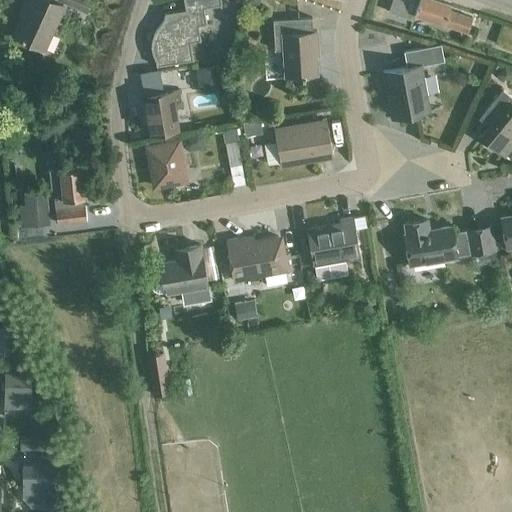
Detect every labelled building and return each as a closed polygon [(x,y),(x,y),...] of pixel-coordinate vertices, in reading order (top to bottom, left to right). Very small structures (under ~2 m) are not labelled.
[(64,5),(52,0),(26,0),(24,6),(27,7),(15,34),(45,47),(64,5)] [(91,0),(63,0),(87,10),(91,0)] [(183,0),(185,9),(165,12),(161,19),(157,26),(155,34),(154,42),(153,50),(154,58),(157,65),(204,58),(203,57),(201,40),(198,25),(207,24),(204,7),(222,4),(220,0),(183,0)] [(451,4),(440,0),(391,0),(389,10),(413,19),(415,13),(467,31),(472,17),(449,9),(451,4)] [(312,17),(273,19),(275,50),(283,49),(285,76),(302,75),(302,77),(305,77),(305,75),(317,74),(316,47),(318,47),(317,31),(313,31),(312,17)] [(473,26),(470,37),(485,42),(488,31),(473,26)] [(389,86),(394,117),(430,110),(422,65),(444,61),(441,44),(404,51),(407,66),(383,71),(386,87),(389,86)] [(216,62),(196,65),(200,89),(220,86),(216,62)] [(511,75),(511,73),(505,67),(498,75),(506,83),(511,75)] [(492,123),(481,136),(505,156),(511,145),(511,102),(511,101),(511,96),(502,89),(481,115),(492,123)] [(180,90),(144,96),(151,134),(178,129),(175,107),(182,106),(180,90)] [(260,118),(243,121),(245,134),(262,131),(260,118)] [(327,121),(274,130),(280,164),(333,154),(327,121)] [(223,141),(236,139),(234,126),(221,129),(223,141)] [(187,133),(182,141),(183,144),(190,150),(202,148),(207,139),(207,137),(199,131),(187,133)] [(269,139),(256,141),(260,162),(273,160),(269,139)] [(179,141),(147,146),(154,186),(186,180),(179,141)] [(236,141),(225,143),(228,162),(239,160),(236,141)] [(82,166),(50,170),(52,188),(55,188),(58,223),(87,220),(82,166)] [(347,269),(345,258),(360,256),(353,216),(340,219),(340,223),(307,229),(313,264),(315,264),(316,274),(320,277),(345,273),(347,269)] [(511,217),(502,220),(507,249),(511,247),(511,217)] [(472,265),(497,261),(491,226),(453,233),(452,227),(429,230),(428,220),(406,224),(407,234),(405,235),(410,264),(457,256),(471,254),(472,265)] [(246,236),(226,239),(233,279),(265,273),(267,285),(287,281),(284,269),(292,268),(289,252),(285,252),(282,238),(278,236),(249,241),(249,238),(246,236)] [(153,277),(151,280),(151,284),(152,287),(155,290),(158,291),(162,291),(165,291),(166,292),(181,289),(184,303),(210,298),(208,285),(200,244),(175,249),(177,259),(160,262),(162,272),(159,273),(155,274),(153,277)] [(372,292),(358,294),(360,306),(374,303),(372,292)] [(246,301),(234,303),(236,318),(249,316),(246,301)] [(15,325),(0,324),(0,350),(14,351),(15,325)] [(17,347),(17,358),(29,358),(29,347),(17,347)] [(31,374),(6,372),(4,406),(29,408),(31,374)] [(166,372),(150,375),(152,388),(153,394),(169,392),(166,372)] [(21,432),(21,448),(45,448),(45,432),(21,432)] [(56,452),(22,451),(21,499),(29,506),(48,506),(55,498),(55,490),(50,484),(50,483),(60,483),(60,462),(56,462),(56,452)]
